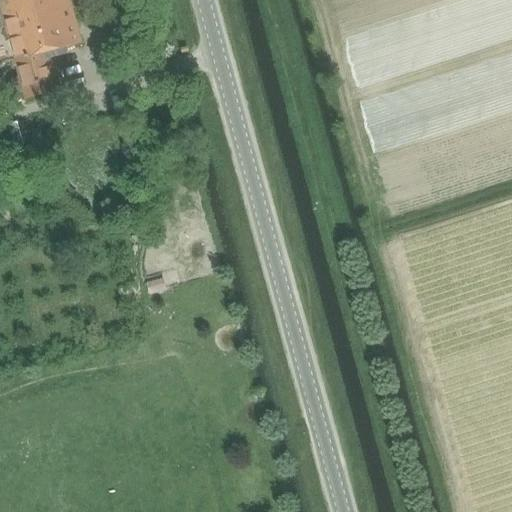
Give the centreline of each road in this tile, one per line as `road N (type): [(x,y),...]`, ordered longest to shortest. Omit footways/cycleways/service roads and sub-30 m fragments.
road 1 (track): [(410,511),(270,0)]
road 2 (secondary): [(342,511),(202,0)]
